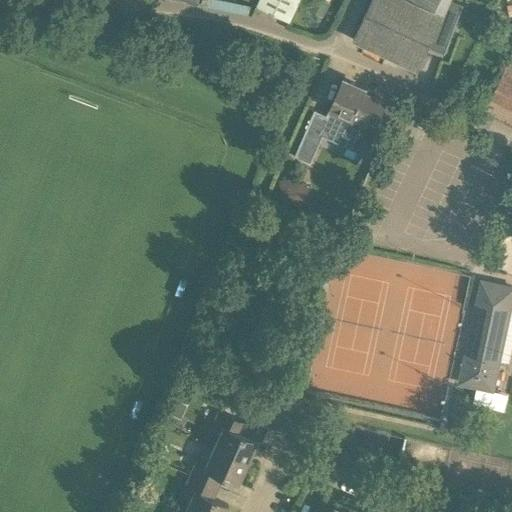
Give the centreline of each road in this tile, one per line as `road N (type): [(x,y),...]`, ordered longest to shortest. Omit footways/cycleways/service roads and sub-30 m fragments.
road 1 (residential): [(327,47),(192,8),(17,0)]
road 2 (residential): [(327,47),(511,136)]
road 3 (residential): [(414,511),(303,460),(280,469),(261,511)]
